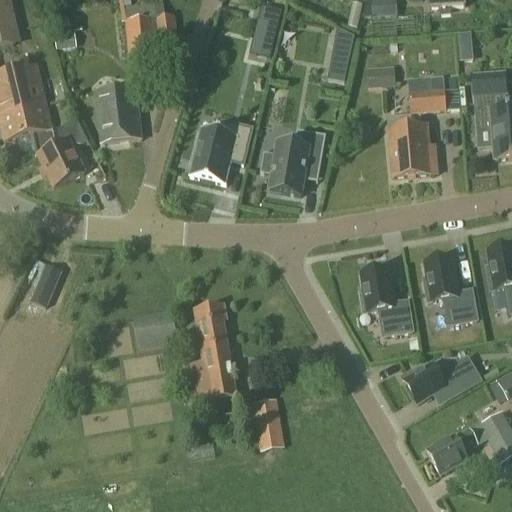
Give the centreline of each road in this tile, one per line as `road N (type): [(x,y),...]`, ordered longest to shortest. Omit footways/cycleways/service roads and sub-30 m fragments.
road 1 (unclassified): [(429,511),(276,238)]
road 2 (residential): [(134,233),(214,0)]
road 3 (unclassified): [(276,238),(511,198)]
road 4 (unclassified): [(276,238),(134,233)]
road 5 (unclassified): [(134,233),(75,228),(0,199)]
